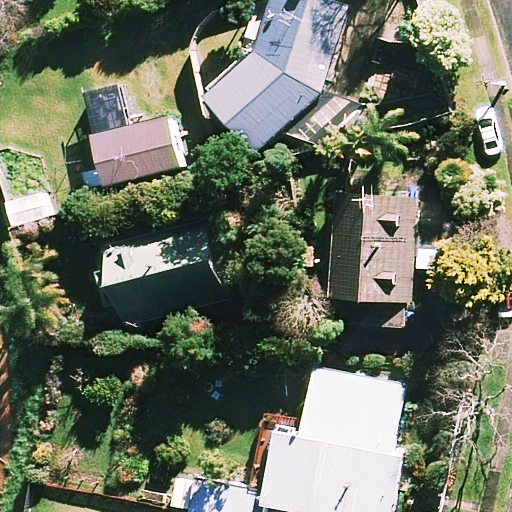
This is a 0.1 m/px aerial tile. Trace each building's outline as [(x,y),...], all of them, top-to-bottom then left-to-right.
[(354,18),(293,0),(284,0),(267,59),(213,110),(266,163),(286,143),(326,149),(364,109),(330,99),(354,18)] [(189,174),(175,126),(101,147),(115,196),(189,174)] [(456,275),(456,206),(341,204),(339,332),(418,333),(419,275),(456,275)] [(253,284),(237,220),(109,253),(129,333),(233,306),(228,290),(253,284)] [(412,391),(326,377),(315,440),(289,435),(275,511),(400,511),(409,466),(399,464),(412,391)] [(246,488),(178,482),(174,511),(268,511),(269,499),(245,496),(246,488)]
